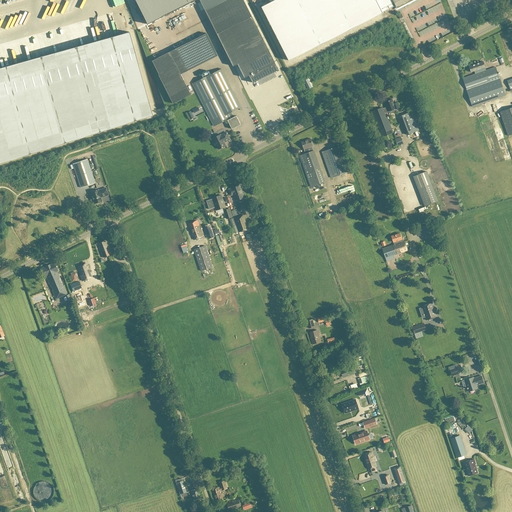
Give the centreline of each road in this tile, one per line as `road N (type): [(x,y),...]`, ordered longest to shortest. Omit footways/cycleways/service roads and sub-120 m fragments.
road 1 (unclassified): [(363,511),(240,157)]
road 2 (unclassified): [(211,511),(112,221)]
road 3 (unclassified): [(433,301),(359,96)]
road 4 (unknown): [(253,0),(286,65),(376,20)]
road 5 (unclassified): [(359,96),(511,18)]
road 6 (unclassified): [(112,221),(240,157)]
road 7 (unclassified): [(240,157),(359,96)]
road 8 (unclassified): [(0,277),(112,221)]
